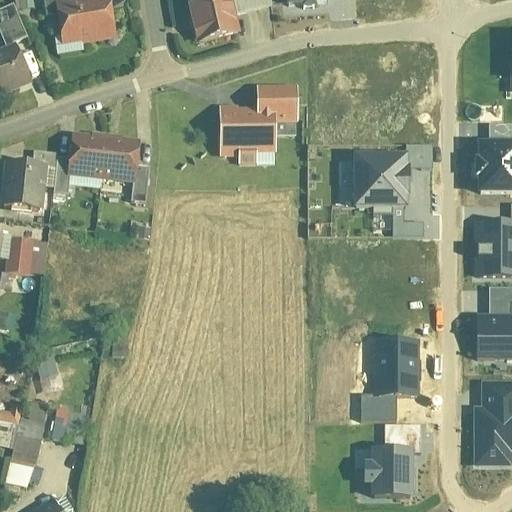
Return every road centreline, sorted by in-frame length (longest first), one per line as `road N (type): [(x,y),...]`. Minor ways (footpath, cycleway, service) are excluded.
road 1 (residential): [(473,511),(452,469),(447,407),(451,25)]
road 2 (residential): [(451,25),(325,37),(215,70),(157,70)]
road 3 (residential): [(157,70),(0,131)]
